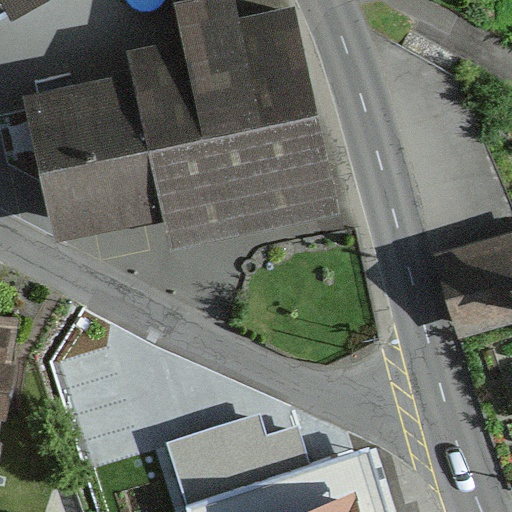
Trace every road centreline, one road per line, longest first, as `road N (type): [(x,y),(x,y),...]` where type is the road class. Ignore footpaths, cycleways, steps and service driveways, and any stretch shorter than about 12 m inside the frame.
road 1 (residential): [(449,409),(324,395),(0,235)]
road 2 (tertiary): [(449,409),(355,70),(326,0)]
